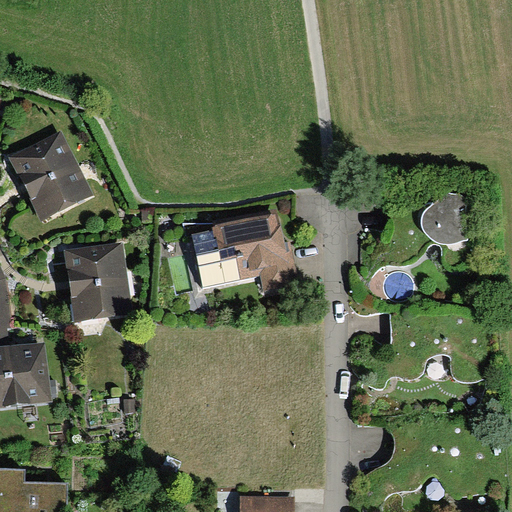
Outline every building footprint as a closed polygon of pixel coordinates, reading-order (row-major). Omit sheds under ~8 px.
[(6,160),(41,225),(95,196),(61,132),(6,160)] [(387,207),(389,212),(389,220),(389,226),(384,231),(379,232),(373,231),(369,234),(367,237),(363,241),(362,245),(363,260),(362,278),(369,282),(375,275),(383,269),(393,269),(399,269),(408,267),(416,264),(420,261),(426,254),(429,250),(434,248),(441,251),(442,255),(442,262),(444,268),(449,273),(462,273),(470,269),(469,244),(467,219),(467,205),(465,201),(458,198),(451,198),(449,196),(445,194),(440,195),(437,199),(431,199),(383,203),(387,207)] [(284,244),(277,211),(211,225),(212,229),(192,234),(204,288),(261,275),(264,291),(299,283),(290,243),(284,244)] [(63,253),(74,327),(134,317),(123,243),(63,253)] [(8,329),(13,328),(7,279),(0,265),(0,346),(10,346),(8,329)] [(375,296),(362,294),(362,316),(369,316),(376,314),(385,314),(389,314),(391,316),(392,329),(392,343),(389,346),(382,346),(377,343),(372,341),(366,338),(361,340),(356,343),(353,346),(352,356),(352,362),(355,372),(360,377),(367,383),(374,388),(382,389),(387,387),(388,383),(392,380),(397,380),(406,383),(415,383),(422,377),(426,372),(427,365),(430,362),(435,359),(440,358),(446,358),(450,359),(452,364),(452,371),(453,376),(454,380),(456,382),(461,385),(465,386),(470,386),(476,385),(482,382),(485,381),(486,383),(486,385),(486,389),(485,394),(508,395),(504,296),(429,300),(417,297),(407,302),(395,305),(386,303),(375,296)] [(46,345),(0,350),(0,411),(52,405),(46,345)] [(399,417),(386,417),(386,430),(391,434),(395,439),(395,447),(394,456),(391,461),(386,465),(381,468),(373,472),(360,481),(355,487),(355,499),(356,511),(384,511),(384,509),(386,499),(393,495),(403,495),(414,494),(422,487),(426,483),(432,481),(440,483),(446,489),(455,498),(467,500),(488,496),(508,496),(508,395),(485,394),(483,399),(479,406),(469,413),(459,414),(431,413),(426,411),(419,409),(416,410),(411,414),(399,417)] [(69,510),(68,487),(51,487),(25,488),(25,476),(0,476),(0,511),(60,511),(61,511),(69,510)] [(294,511),(294,499),(239,500),(239,511),(294,511)]
